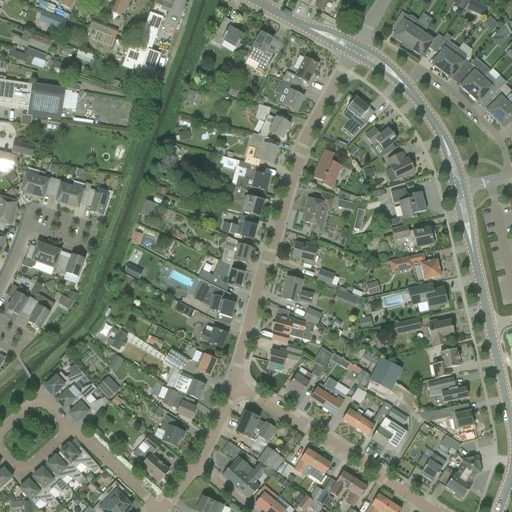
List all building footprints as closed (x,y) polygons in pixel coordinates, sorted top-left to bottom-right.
[(48,0),(70,10),(74,0),(48,0)] [(117,0),(112,13),(120,17),(127,0),(117,0)] [(316,0),(311,9),(322,15),(330,0),(333,0),(338,2),(339,0),(316,0)] [(462,10),(467,2),(463,0),(457,0),(454,5),(462,10)] [(486,8),(477,4),(473,12),(482,16),(486,8)] [(66,22),(43,13),(39,22),(62,31),(66,22)] [(122,67),(152,78),(160,55),(150,51),(163,18),(150,14),(138,47),(131,44),(122,67)] [(417,22),(408,16),(407,17),(402,14),(393,27),(397,30),(392,38),(402,44),(401,46),(413,28),(417,22)] [(490,17),(483,23),(488,28),(494,21),(490,17)] [(499,20),(502,26),(508,23),(505,17),(499,20)] [(239,44),(244,36),(230,28),(233,23),(224,18),(211,42),(220,47),(223,42),(236,49),(239,44)] [(102,33),(105,26),(92,20),(89,28),(102,33)] [(408,49),(412,51),(423,35),(428,28),(418,21),(417,22),(413,28),(401,46),(408,50),(408,49)] [(507,25),(503,26),(508,35),(511,34),(507,25)] [(105,26),(102,33),(115,39),(118,30),(105,26)] [(503,26),(496,35),(491,41),(499,47),(503,41),(509,35),(508,35),(503,26)] [(131,33),(123,29),(120,37),(128,40),(131,33)] [(263,72),(267,65),(274,53),(268,49),(273,40),(261,33),(252,48),(253,49),(248,58),(259,64),(257,69),(263,72)] [(51,43),(32,35),(28,45),(47,52),(51,43)] [(428,49),(433,52),(443,38),(438,35),(436,38),(435,38),(433,41),(423,35),(412,51),(422,58),(428,49)] [(441,72),(453,56),(459,49),(449,42),(448,42),(446,40),(448,37),(445,35),(443,38),(433,52),(438,56),(431,65),(441,72)] [(457,71),(462,75),(471,65),(466,60),(467,59),(466,55),(459,49),(453,56),(441,72),(451,79),(457,71)] [(45,62),(25,55),(12,50),(9,57),(25,63),(24,65),(31,67),(32,65),(42,69),(45,62)] [(78,50),(75,57),(89,63),(92,55),(78,50)] [(317,65),(305,59),(300,56),(293,68),(298,71),(295,77),(286,72),(282,82),(293,86),(307,91),(313,79),(311,78),(317,65)] [(471,65),(462,75),(467,79),(460,87),(469,95),(488,74),(490,72),(480,63),(475,68),(471,65)] [(485,95),(490,99),(504,84),(505,83),(499,77),(495,81),(488,74),(469,95),(478,103),(485,95)] [(32,85),(30,85),(4,81),(0,80),(0,100),(29,105),(32,86),(32,85)] [(79,92),(80,86),(66,82),(66,83),(64,89),(79,92)] [(296,112),(303,98),(291,91),(293,86),(282,82),(277,92),(287,97),(283,105),(296,112)] [(486,111),(495,120),(511,103),(511,98),(508,95),(511,91),(504,84),(490,99),(494,104),(486,111)] [(63,90),(32,86),(29,105),(27,115),(60,120),(63,90)] [(239,92),(230,89),(228,95),(237,99),(239,92)] [(366,124),(361,119),(369,109),(367,108),(367,107),(364,105),(365,105),(364,105),(361,103),(362,102),(358,98),(357,99),(356,98),(353,101),(352,100),(348,105),(349,106),(347,109),(355,116),(343,130),(353,137),(366,124)] [(511,121),(511,122),(511,103),(495,120),(503,129),(511,121)] [(252,135),(263,138),(264,138),(265,138),(268,132),(282,139),(289,125),(276,118),(275,119),(268,116),(270,109),(258,106),(255,119),(265,122),(258,136),(252,135)] [(32,118),(32,117),(22,115),(20,125),(30,127),(31,122),(32,118)] [(380,136),(374,129),(365,136),(373,147),(377,143),(386,155),(396,149),(392,144),(397,140),(388,129),(380,136)] [(179,140),(180,142),(187,140),(185,132),(178,134),(178,137),(179,140)] [(262,144),(263,138),(252,135),(249,147),(256,149),(253,159),(273,165),(277,148),(262,144)] [(35,147),(14,142),(11,153),(32,158),(35,147)] [(175,157),(180,151),(174,146),(169,152),(175,157)] [(355,152),(351,147),(347,151),(351,156),(355,152)] [(0,152),(0,158),(14,162),(16,156),(0,152)] [(339,158),(326,152),(321,164),(319,163),(312,178),(321,182),(320,184),(331,190),(341,167),(336,164),(339,158)] [(405,178),(413,174),(412,173),(414,172),(408,159),(405,161),(402,154),(387,160),(391,167),(390,168),(397,180),(404,177),(405,178)] [(14,162),(0,158),(0,173),(3,177),(12,170),(14,162)] [(257,174),(259,167),(239,162),(237,168),(246,170),(244,178),(238,176),(235,188),(245,191),(246,187),(266,192),(269,177),(257,174)] [(57,174),(58,170),(59,167),(52,165),(49,172),(53,173),(57,174)] [(26,174),(20,192),(23,193),(23,194),(24,194),(25,196),(26,197),(28,198),(31,199),(37,178),(39,172),(39,171),(27,168),(26,174)] [(68,168),(66,175),(74,178),(76,170),(68,168)] [(37,178),(31,199),(34,200),(36,200),(38,200),(40,199),(41,198),(43,199),(46,191),(51,193),(55,180),(45,177),(45,174),(39,172),(37,178)] [(13,173),(6,178),(11,183),(17,179),(13,173)] [(66,209),(72,188),(61,185),(62,182),(55,180),(51,193),(57,195),(55,202),(58,203),(58,204),(59,206),(61,208),(62,209),(66,209)] [(86,203),(91,186),(85,184),(83,191),(72,188),(66,209),(69,210),(71,211),(73,210),(74,209),(75,209),(75,208),(78,209),(80,202),(86,203)] [(108,198),(96,195),(97,192),(90,190),(91,186),(86,203),(92,205),(90,212),(94,214),(93,214),(94,214),(95,216),(96,217),(98,218),(100,218),(101,217),(102,217),(102,216),(103,216),(104,213),(106,207),(105,207),(108,198)] [(166,190),(158,188),(156,194),(164,196),(166,190)] [(244,197),(245,191),(235,188),(231,201),(229,201),(226,211),(242,215),(242,213),(259,217),(263,202),(244,197)] [(403,221),(417,218),(416,214),(425,212),(421,193),(418,194),(417,191),(406,194),(405,189),(390,193),(393,204),(399,203),(403,221)] [(372,200),(385,196),(383,190),(370,195),(372,200)] [(349,201),(350,196),(339,191),(337,196),(349,201)] [(320,202),(308,199),(305,208),(308,209),(304,223),(313,225),(311,232),(320,235),(328,205),(332,206),(333,198),(322,195),(320,202)] [(0,198),(0,210),(17,216),(18,213),(18,211),(18,209),(17,207),(16,206),(17,203),(0,198)] [(149,218),(154,205),(146,202),(141,215),(149,218)] [(213,209),(212,216),(220,219),(222,212),(213,209)] [(16,219),(17,216),(0,210),(0,229),(1,230),(1,229),(3,224),(10,226),(11,223),(12,224),(12,223),(14,222),(15,221),(16,219)] [(360,231),(364,212),(358,210),(353,230),(360,231)] [(231,225),(228,234),(234,235),(234,238),(241,239),(241,237),(253,240),(256,226),(252,225),(253,220),(240,217),(238,227),(231,225)] [(390,226),(390,227),(399,225),(398,218),(389,220),(389,221),(390,226)] [(422,249),(428,248),(428,246),(433,245),(432,238),(435,237),(433,228),(409,233),(407,226),(391,230),(394,241),(409,238),(410,242),(414,241),(416,249),(421,248),(422,249)] [(142,235),(135,233),(131,243),(138,246),(142,235)] [(250,249),(238,245),(238,243),(233,240),(230,251),(236,252),(233,261),(246,264),(250,249)] [(42,244),(41,243),(41,245),(38,244),(35,251),(29,249),(24,261),(21,266),(30,269),(34,267),(36,263),(43,265),(50,244),(47,243),(45,243),(43,243),(42,244)] [(50,244),(43,265),(53,269),(52,272),(59,274),(63,261),(58,259),(60,252),(57,251),(58,250),(57,249),(56,248),(55,246),(53,245),(50,244)] [(308,247),(296,244),(292,257),(304,261),(303,264),(303,267),(310,269),(311,266),(312,266),(314,263),(312,263),(317,246),(309,244),(308,247)] [(425,261),(423,254),(411,257),(389,262),(392,273),(414,269),(414,268),(421,266),(424,281),(440,277),(438,264),(437,260),(433,261),(425,263),(425,261)] [(63,261),(59,274),(65,276),(66,273),(78,278),(81,269),(83,264),(84,260),(84,259),(83,259),(83,258),(81,256),(80,256),(78,256),(76,256),(75,257),(72,256),(69,263),(63,261)] [(219,262),(213,273),(212,276),(201,271),(197,279),(218,289),(220,283),(227,285),(227,286),(240,289),(244,274),(231,270),(232,268),(219,262)] [(141,272),(128,265),(124,273),(137,280),(141,272)] [(316,281),(331,286),(335,276),(320,271),(316,281)] [(287,278),(281,299),(297,303),(297,301),(310,304),(312,295),(300,292),(302,282),(287,278)] [(365,286),(368,296),(379,293),(376,282),(365,286)] [(437,307),(447,305),(443,289),(433,291),(432,285),(408,290),(411,306),(426,302),(429,312),(438,310),(437,307)] [(13,299),(13,300),(12,301),(11,301),(8,306),(9,306),(7,309),(7,310),(7,311),(8,312),(9,314),(10,315),(12,315),(14,315),(15,314),(18,316),(22,310),(27,313),(34,301),(29,297),(26,295),(28,292),(20,287),(19,290),(13,286),(7,296),(13,299)] [(212,312),(212,314),(219,316),(218,316),(231,319),(235,305),(227,302),(228,296),(209,286),(202,301),(210,304),(209,311),(212,312)] [(351,294),(361,298),(363,293),(353,289),(351,294)] [(349,304),(352,297),(338,291),(335,299),(349,304)] [(69,292),(67,297),(75,301),(78,295),(69,292)] [(68,309),(72,300),(61,295),(57,303),(68,309)] [(45,321),(49,313),(52,309),(52,307),(42,301),(40,304),(34,301),(27,313),(33,316),(29,322),(32,324),(31,325),(32,325),(32,327),(33,329),(35,330),(37,330),(39,329),(39,330),(39,329),(40,329),(42,326),(45,321)] [(190,319),(194,311),(177,302),(173,310),(190,319)] [(303,319),(306,321),(314,324),(317,325),(322,314),(308,308),(303,319)] [(302,339),(303,333),(305,324),(293,321),(294,320),(285,318),(285,320),(276,318),(274,324),(273,324),(271,330),(273,330),(272,332),(274,332),(272,340),(287,344),(289,336),(302,339)] [(361,330),(369,329),(367,318),(359,320),(361,330)] [(420,329),(418,319),(394,325),(396,334),(420,329)] [(333,327),(337,330),(342,324),(336,320),(332,326),(333,327)] [(433,347),(446,344),(444,336),(453,334),(450,321),(437,324),(436,322),(429,323),(430,326),(428,326),(431,342),(432,342),(433,347)] [(208,344),(221,349),(227,335),(214,329),(207,327),(204,333),(201,340),(208,343),(208,344)] [(128,342),(126,341),(128,336),(121,332),(118,337),(116,336),(113,341),(115,342),(112,347),(120,351),(123,346),(125,347),(128,342)] [(146,343),(155,347),(158,340),(148,336),(146,343)] [(286,359),(299,362),(301,356),(303,349),(287,345),(286,351),(280,350),(279,353),(271,351),(269,359),(266,369),(274,372),(276,365),(284,367),(286,359)] [(167,357),(183,368),(184,368),(189,361),(171,350),(167,357)] [(324,369),(328,363),(329,361),(332,357),(322,350),(314,363),(317,365),(324,369)] [(456,355),(455,350),(440,353),(441,359),(432,361),(436,379),(451,376),(449,369),(459,366),(458,361),(459,361),(458,355),(456,355)] [(362,358),(377,366),(380,359),(366,351),(362,358)] [(197,372),(209,377),(217,361),(204,355),(201,363),(198,362),(195,368),(198,370),(197,372)] [(332,357),(329,361),(340,367),(344,360),(333,355),(332,357)] [(120,365),(123,360),(116,356),(114,360),(120,365)] [(180,373),(183,368),(167,357),(162,365),(179,374),(179,373),(180,373)] [(402,370),(383,360),(380,359),(377,366),(369,381),(391,392),(402,370)] [(324,369),(317,365),(311,375),(307,373),(302,380),(296,375),(289,387),(302,395),(309,384),(308,383),(309,382),(314,385),(324,369)] [(371,376),(361,370),(358,374),(355,380),(365,387),(371,376)] [(63,394),(84,376),(80,371),(71,376),(65,378),(60,373),(44,388),(52,397),(60,390),(63,394)] [(179,373),(179,374),(172,389),(199,400),(200,398),(201,398),(202,395),(201,395),(205,386),(193,381),(194,379),(180,373),(179,373)] [(72,403),(76,408),(96,389),(92,385),(78,392),(73,387),(84,376),(63,394),(56,401),(64,410),(72,403)] [(109,401),(121,390),(109,378),(98,389),(109,401)] [(322,408),(329,397),(334,390),(337,384),(329,379),(323,387),(319,384),(309,400),(322,408)] [(435,383),(435,379),(428,381),(428,384),(427,384),(430,398),(441,395),(443,404),(468,398),(467,396),(468,396),(468,395),(468,394),(468,393),(468,392),(467,391),(466,390),(466,388),(460,390),(459,385),(454,386),(453,379),(435,383)] [(88,422),(109,403),(104,399),(90,406),(85,400),(97,390),(96,389),(76,408),(68,415),(76,423),(84,417),(88,422)] [(177,414),(191,420),(196,409),(182,403),(184,398),(177,394),(177,393),(168,389),(162,404),(170,407),(178,411),(177,414)] [(360,405),(367,394),(363,392),(357,389),(350,399),(360,405)] [(345,398),(340,394),(334,390),(329,397),(322,408),(334,416),(342,405),(341,404),(345,398)] [(116,397),(112,402),(117,407),(122,401),(116,397)] [(380,425),(392,407),(384,403),(370,424),(368,423),(371,418),(364,414),(361,418),(355,429),(367,437),(374,427),(374,426),(376,423),(380,425)] [(355,429),(361,418),(354,414),(358,408),(353,404),(349,410),(342,421),(355,429)] [(156,406),(152,411),(160,416),(164,411),(156,406)] [(459,413),(458,407),(439,411),(420,415),(421,419),(427,422),(451,417),(454,430),(457,430),(474,426),(471,413),(469,414),(468,411),(459,413)] [(388,416),(403,426),(407,419),(392,410),(388,416)] [(244,412),(239,425),(235,433),(235,434),(236,434),(236,433),(250,439),(254,429),(261,432),(258,436),(266,442),(275,429),(266,423),(265,424),(258,421),(259,419),(244,412)] [(177,423),(166,416),(160,430),(157,429),(154,436),(162,441),(161,442),(176,448),(180,439),(182,440),(185,433),(175,429),(177,423)] [(371,439),(384,448),(387,445),(393,449),(404,432),(385,420),(380,428),(379,427),(371,439)] [(91,431),(98,437),(101,433),(95,428),(91,431)] [(297,434),(293,439),(298,443),(302,438),(297,434)] [(140,466),(157,481),(159,482),(169,471),(152,456),(161,446),(149,436),(143,443),(149,448),(144,454),(137,449),(133,454),(138,459),(137,459),(142,463),(140,466)] [(460,445),(452,440),(445,436),(441,443),(456,452),(460,445)] [(240,450),(230,444),(228,443),(223,451),(234,459),(240,450)] [(61,451),(68,459),(76,468),(80,464),(94,473),(99,468),(81,448),(76,452),(69,445),(61,451)] [(267,447),(257,461),(260,464),(266,468),(274,473),(283,460),(267,447)] [(319,457),(307,450),(294,470),(302,475),(308,465),(312,468),(319,457)] [(446,463),(437,457),(433,455),(429,461),(428,461),(421,472),(434,480),(446,463)] [(61,481),(62,481),(67,477),(81,485),(86,480),(76,469),(76,468),(68,459),(62,464),(55,457),(46,465),(53,472),(61,481)] [(318,485),(331,465),(319,457),(312,468),(316,471),(310,481),(318,485)] [(470,484),(476,474),(481,473),(478,457),(453,462),(441,481),(447,485),(445,488),(455,494),(454,496),(460,500),(461,498),(463,499),(472,485),(470,484)] [(248,466),(239,458),(233,464),(222,476),(237,490),(248,478),(254,471),(248,466)] [(266,468),(260,464),(254,471),(248,478),(237,490),(248,499),(259,487),(254,483),(260,476),(266,468)] [(286,478),(292,468),(287,465),(281,475),(286,478)] [(61,481),(53,472),(49,476),(42,469),(33,477),(40,484),(54,500),(54,499),(61,493),(67,497),(73,492),(62,481),(61,481)] [(0,489),(12,479),(4,470),(0,472),(0,489)] [(347,491),(354,480),(342,472),(329,493),(337,498),(343,488),(347,491)] [(414,483),(418,475),(413,473),(409,480),(414,483)] [(90,474),(85,479),(90,484),(96,479),(90,474)] [(289,475),(286,480),(292,484),(295,479),(289,475)] [(285,489),(288,484),(282,479),(278,483),(285,489)] [(353,508),(366,488),(354,480),(347,491),(352,493),(345,503),(353,508)] [(54,500),(40,484),(35,488),(29,481),(20,489),(35,505),(40,501),(54,509),(55,508),(59,505),(54,499),(54,500)] [(102,495),(108,501),(120,511),(129,511),(131,510),(130,508),(132,507),(124,499),(129,495),(115,482),(102,495)] [(310,497),(316,501),(322,491),(316,487),(310,497)] [(323,505),(329,496),(322,491),(316,501),(323,505)] [(83,492),(78,496),(82,500),(86,496),(83,492)] [(299,493),(295,498),(300,502),(304,498),(299,493)] [(254,504),(263,511),(266,511),(274,503),(264,494),(254,504)] [(380,511),(383,511),(390,503),(378,495),(367,511),(377,511),(379,511),(380,511)] [(73,502),(78,506),(82,502),(77,497),(73,502)] [(221,511),(225,504),(208,497),(207,500),(202,498),(196,511),(195,511),(221,511)] [(306,497),(296,507),(301,511),(303,511),(312,502),(306,497)] [(93,511),(120,511),(108,501),(103,505),(100,502),(92,510),(93,511)] [(285,511),(274,503),(266,511),(285,511)] [(341,508),(345,511),(347,511),(351,507),(345,503),(341,508)] [(400,511),(401,510),(390,503),(383,511),(400,511)]
